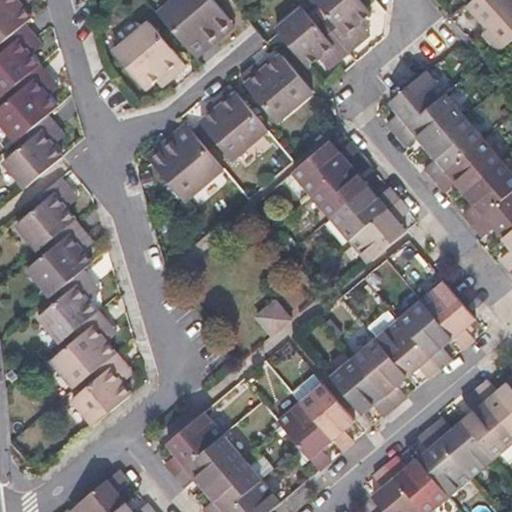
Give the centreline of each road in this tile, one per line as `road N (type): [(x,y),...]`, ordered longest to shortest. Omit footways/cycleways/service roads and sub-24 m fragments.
road 1 (residential): [(511,308),(346,103),(430,28),(406,0)]
road 2 (residential): [(108,154),(171,383),(120,438)]
road 3 (residential): [(301,511),(511,338)]
road 4 (residential): [(108,154),(262,36)]
road 5 (residential): [(62,0),(108,154)]
road 6 (residential): [(120,438),(22,511)]
